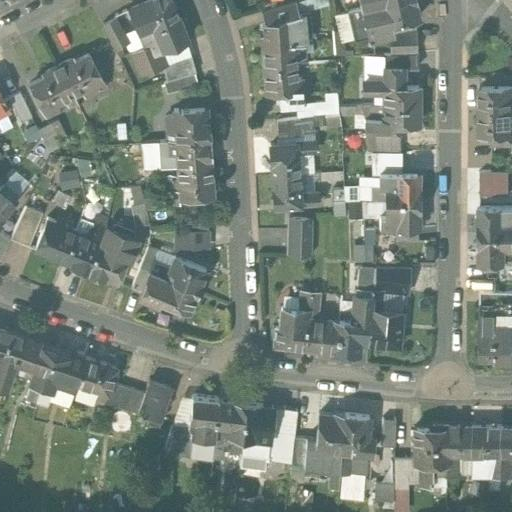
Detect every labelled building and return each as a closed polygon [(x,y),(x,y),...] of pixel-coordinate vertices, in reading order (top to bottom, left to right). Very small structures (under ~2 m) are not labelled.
[(143,0),(130,5),(146,45),(150,44),(148,37),(158,33),(155,25),(161,23),(156,10),(173,3),(171,0),(143,0)] [(299,0),(298,0),(278,6),(281,17),(302,11),(299,0)] [(344,0),(348,11),(393,0),(344,0)] [(414,0),(393,0),(348,11),(354,40),(388,32),(386,25),(418,17),(414,0)] [(173,3),(156,10),(161,23),(155,25),(158,33),(148,37),(150,44),(146,45),(132,51),(141,73),(162,65),(161,62),(165,61),(160,49),(187,38),(173,3)] [(304,42),(262,44),(264,67),(295,65),(294,57),(305,56),(304,42)] [(105,85),(88,53),(74,60),(68,59),(57,64),(72,91),(82,86),(86,95),(105,85)] [(417,53),(384,54),(384,66),(404,66),(404,67),(417,67),(417,53)] [(165,61),(161,62),(162,65),(166,79),(194,72),(189,54),(165,61)] [(57,64),(45,71),(42,76),(30,83),(47,115),(65,106),(61,97),(72,91),(57,64)] [(295,65),(264,67),(266,91),(279,90),(280,104),(302,103),(300,77),(296,78),(295,65)] [(404,66),(384,66),(383,80),(364,80),(364,90),(383,90),(383,104),(418,104),(418,86),(403,86),(404,67),(404,66)] [(166,79),(164,80),(167,91),(197,83),(194,72),(166,79)] [(124,78),(116,82),(120,91),(128,86),(124,78)] [(511,87),(479,87),(479,110),(510,110),(510,101),(511,101),(511,87)] [(349,104),(339,105),(340,114),(350,114),(349,104)] [(418,104),(383,104),(383,118),(383,128),(403,128),(403,122),(418,122),(418,104)] [(206,106),(174,108),(174,114),(166,114),(167,127),(175,126),(176,138),(208,137),(206,106)] [(511,110),(510,110),(479,110),(479,133),(492,133),(492,143),(511,143),(511,110)] [(312,115),(276,119),(277,137),(313,133),(312,115)] [(58,118),(38,128),(49,150),(68,140),(58,118)] [(383,118),(364,118),(364,128),(383,128),(383,118)] [(208,137),(176,138),(177,151),(178,164),(209,162),(208,137)] [(176,138),(151,138),(151,152),(177,151),(176,138)] [(314,140),(295,141),(295,151),(314,149),(314,140)] [(295,141),(270,143),(271,174),(297,172),(296,165),(295,151),(295,141)] [(209,162),(178,164),(178,172),(169,173),(170,185),(178,184),(178,194),(211,192),(209,162)] [(319,163),(296,165),(297,172),(302,171),(311,170),(320,171),(319,163)] [(297,172),(271,174),(273,205),(317,202),(317,193),(298,194),(298,185),(297,172)] [(417,172),(378,172),(378,180),(383,180),(383,199),(417,199),(417,172)] [(17,192),(4,182),(0,187),(0,190),(11,199),(17,192)] [(142,197),(139,184),(126,185),(131,204),(127,205),(132,227),(147,223),(145,209),(144,202),(142,197)] [(343,188),(332,188),(332,200),(344,200),(343,188)] [(358,188),(343,188),(344,200),(358,199),(358,188)] [(0,219),(0,218),(0,213),(11,199),(0,190),(0,219)] [(150,195),(142,197),(144,202),(145,209),(153,207),(150,195)] [(374,217),(373,199),(362,199),(363,218),(374,217)] [(417,227),(417,199),(383,199),(383,218),(378,218),(378,227),(417,227)] [(41,212),(25,205),(10,237),(28,244),(41,212)] [(511,206),(480,206),(480,233),(511,233),(511,220),(511,219),(503,219),(503,215),(511,214),(511,206)] [(55,220),(46,216),(34,246),(63,258),(75,229),(66,225),(69,217),(58,212),(55,220)] [(207,214),(187,214),(186,229),(207,229),(207,214)] [(75,229),(63,258),(87,267),(98,238),(99,238),(105,223),(92,218),(92,220),(80,216),(75,229)] [(311,217),(288,217),(286,253),(311,253),(311,217)] [(136,235),(105,223),(99,238),(98,238),(87,267),(115,279),(121,263),(125,265),(134,242),(136,235)] [(0,229),(0,256),(10,237),(0,229)] [(207,229),(186,229),(175,229),(175,246),(207,246),(207,229)] [(511,233),(480,233),(480,260),(511,260),(511,251),(503,252),(503,247),(511,247),(511,233)] [(170,265),(143,254),(139,264),(146,268),(146,267),(166,275),(170,265)] [(205,268),(174,255),(170,265),(166,275),(197,288),(205,268)] [(166,275),(146,267),(146,268),(139,264),(130,285),(141,289),(145,278),(162,285),(166,275)] [(410,266),(389,265),(389,274),(410,274),(410,266)] [(373,274),(364,273),(363,287),(372,288),(373,274)] [(197,288),(166,275),(162,285),(145,278),(141,289),(139,293),(156,300),(157,296),(188,309),(197,288)] [(351,320),(338,319),(335,348),(358,350),(359,339),(367,340),(370,306),(372,288),(363,287),(359,287),(358,296),(354,295),(351,320)] [(381,289),(372,288),(370,306),(379,307),(381,289)] [(309,290),(300,289),(298,306),(307,307),(307,303),(309,290)] [(318,291),(309,290),(307,303),(316,303),(318,291)] [(511,291),(480,290),(480,303),(511,303),(511,291)] [(316,303),(307,303),(307,307),(303,345),(335,348),(338,319),(315,316),(316,303)] [(511,303),(480,303),(480,327),(511,327),(511,303)] [(298,306),(281,305),(279,325),(275,324),(273,342),(303,345),(307,307),(298,306)] [(379,307),(370,306),(367,340),(398,342),(401,309),(379,307)] [(26,336),(0,326),(0,383),(7,386),(16,360),(24,338),(25,338),(26,336)] [(511,327),(480,327),(479,328),(480,356),(496,356),(499,360),(511,360),(511,327)] [(25,338),(24,338),(16,360),(26,363),(25,368),(33,371),(34,371),(36,371),(37,367),(46,370),(55,346),(39,340),(38,343),(25,338)] [(70,351),(55,346),(46,370),(55,373),(76,380),(83,358),(82,357),(69,353),(70,351)] [(114,365),(83,355),(82,357),(83,358),(76,380),(84,383),(97,387),(105,390),(109,379),(114,365)] [(36,371),(34,371),(33,371),(25,396),(36,400),(46,370),(37,367),(36,371)] [(46,370),(36,400),(47,403),(56,378),(54,377),(55,373),(46,370)] [(171,385),(148,377),(144,390),(136,412),(147,416),(145,422),(157,426),(171,385)] [(144,390),(109,379),(105,390),(103,399),(102,398),(101,400),(136,412),(144,390)] [(84,383),(76,380),(71,393),(80,396),(84,383)] [(105,390),(97,387),(94,396),(102,398),(103,399),(105,390)] [(218,396),(192,393),(190,395),(189,410),(187,412),(186,422),(190,427),(189,434),(190,434),(213,436),(217,399),(218,396)] [(245,401),(217,399),(213,436),(213,437),(211,453),(217,453),(218,449),(220,449),(221,445),(239,448),(245,401)] [(271,404),(245,401),(239,448),(239,449),(266,452),(271,404)] [(296,407),(282,406),(276,444),(290,445),(292,434),(293,429),(296,407)] [(333,414),(318,412),(315,437),(305,436),(302,462),(303,462),(328,465),(337,466),(340,446),(344,412),(334,410),(333,414)] [(368,414),(344,412),(340,446),(348,447),(370,450),(372,435),(366,434),(368,414)] [(394,417),(383,416),(381,436),(393,437),(394,417)] [(186,422),(171,422),(161,448),(188,454),(190,434),(189,434),(190,427),(186,422)] [(429,422),(429,425),(413,425),(413,457),(429,457),(444,457),(444,448),(444,422),(429,422)] [(459,422),(444,422),(444,448),(454,449),(473,448),(473,424),(460,424),(459,422)] [(511,423),(502,424),(502,450),(502,451),(502,469),(511,469),(511,468),(511,453),(511,448),(511,423)] [(502,424),(473,424),(473,448),(492,448),(492,453),(490,453),(490,469),(502,469),(502,451),(502,450),(502,424)] [(305,436),(292,434),(289,460),(302,462),(305,436)] [(348,447),(340,446),(337,466),(346,467),(348,447)] [(454,449),(444,448),(444,457),(444,477),(456,477),(456,452),(454,453),(454,449)] [(392,476),(392,457),(380,457),(380,469),(383,469),(383,476),(392,476)] [(429,462),(429,457),(413,457),(413,478),(431,477),(431,462),(429,462)] [(302,462),(289,460),(287,475),(301,476),(303,462),(302,462)] [(337,466),(328,465),(326,482),(335,483),(337,466)] [(502,469),(490,469),(490,482),(502,482),(502,469)] [(511,469),(502,469),(502,482),(511,482),(511,469)]
